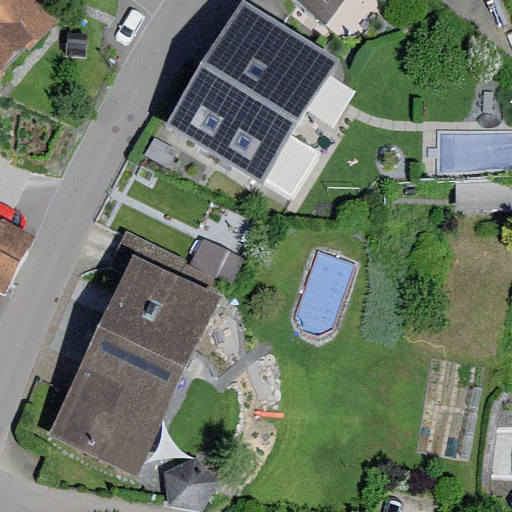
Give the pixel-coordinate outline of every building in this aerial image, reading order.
[(0,0),(0,84),(69,28),(38,0),(0,0)] [(361,0),(305,0),(337,27),(361,0)] [(344,75),(249,15),(172,138),(267,198),(344,75)] [(0,297),(4,300),(35,249),(0,228),(0,297)] [(227,317),(138,271),(49,447),(140,487),(227,317)]
